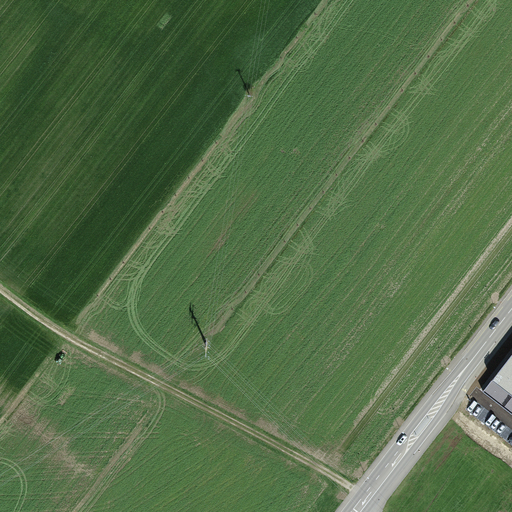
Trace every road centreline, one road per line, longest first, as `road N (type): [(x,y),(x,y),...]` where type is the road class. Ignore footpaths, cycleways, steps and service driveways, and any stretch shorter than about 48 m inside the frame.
road 1 (track): [(0,290),(61,334),(367,499)]
road 2 (primary): [(357,511),(511,306)]
